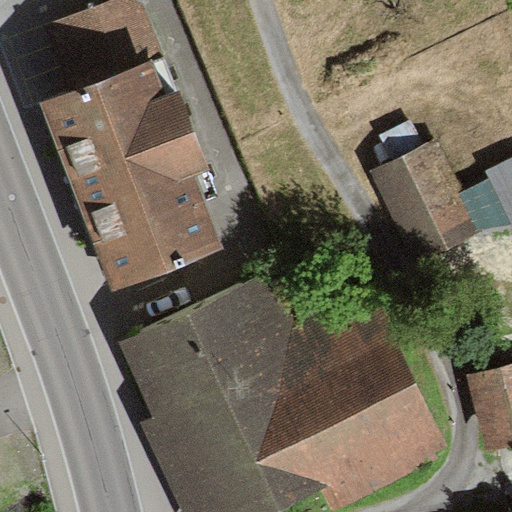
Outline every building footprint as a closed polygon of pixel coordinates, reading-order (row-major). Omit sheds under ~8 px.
[(112,273),(214,238),(133,0),(78,0),(53,9),(75,74),(48,83),(112,273)] [(437,143),(374,175),(419,264),(482,233),(479,227),(461,192),(437,143)] [(511,157),(486,170),(490,178),(461,192),(479,227),(511,226),(511,157)] [(290,328),(264,273),(114,344),(193,511),(263,511),(340,476),(348,491),(438,449),(364,293),(290,328)] [(511,364),(471,376),(492,448),(511,442),(511,364)]
